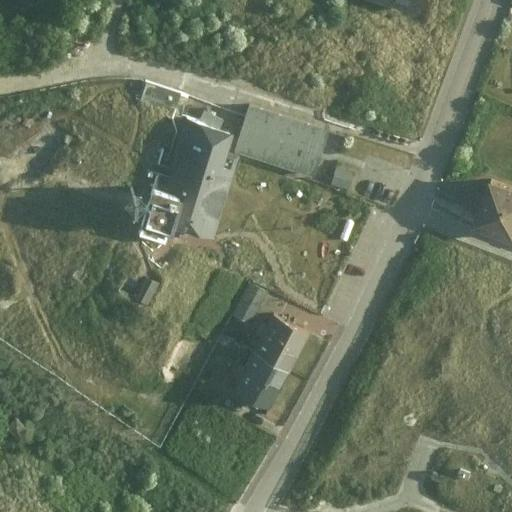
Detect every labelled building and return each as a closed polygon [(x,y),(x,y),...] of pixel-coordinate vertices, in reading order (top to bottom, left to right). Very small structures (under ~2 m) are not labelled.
[(26,5),(29,0),(0,0),(0,7),(21,16),(26,5)] [(425,0),(369,0),(421,16),(425,0)] [(146,80),(144,97),(178,102),(181,86),(146,80)] [(329,133),(251,108),(235,158),(313,183),(329,133)] [(232,130),(184,114),(159,187),(137,179),(123,220),(129,222),(126,231),(161,242),(167,226),(214,242),(240,165),(222,159),(232,130)] [(350,184),(354,169),(339,164),(334,180),(350,184)] [(511,237),(511,188),(500,183),(482,225),(511,237)] [(478,198),(466,199),(467,221),(480,221),(478,198)] [(136,290),(152,295),(160,272),(144,266),(136,290)] [(274,293),(254,282),(236,319),(255,329),(274,293)] [(314,336),(279,317),(260,353),(295,371),(314,336)] [(295,371),(260,353),(240,390),(275,409),(295,371)] [(27,430),(18,420),(8,428),(17,438),(27,430)]
